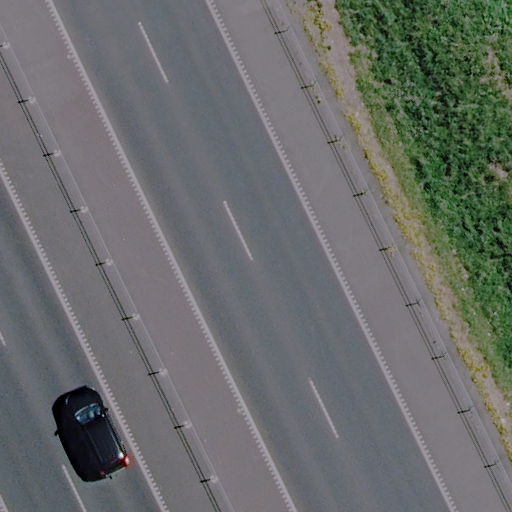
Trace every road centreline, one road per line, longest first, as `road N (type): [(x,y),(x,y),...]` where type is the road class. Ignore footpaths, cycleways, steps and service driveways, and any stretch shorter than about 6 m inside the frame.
road 1 (motorway): [(161,0),(402,511)]
road 2 (motorway): [(136,511),(0,235)]
